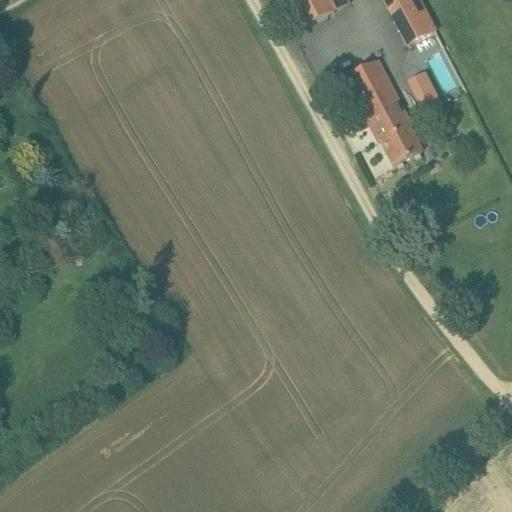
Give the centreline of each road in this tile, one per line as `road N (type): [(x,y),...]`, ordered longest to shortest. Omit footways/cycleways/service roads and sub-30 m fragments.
road 1 (track): [(511,400),(408,265),(264,0)]
road 2 (track): [(403,511),(511,397)]
